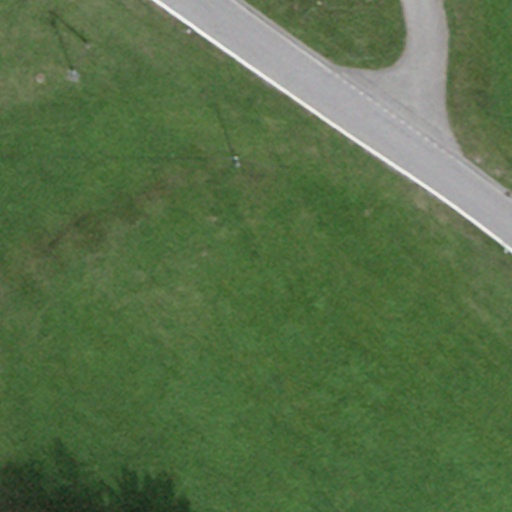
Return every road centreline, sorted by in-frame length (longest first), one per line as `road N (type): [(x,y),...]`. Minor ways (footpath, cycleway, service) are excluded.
road 1 (unclassified): [(511,227),(178,0)]
road 2 (track): [(398,146),(428,49),(419,0)]
